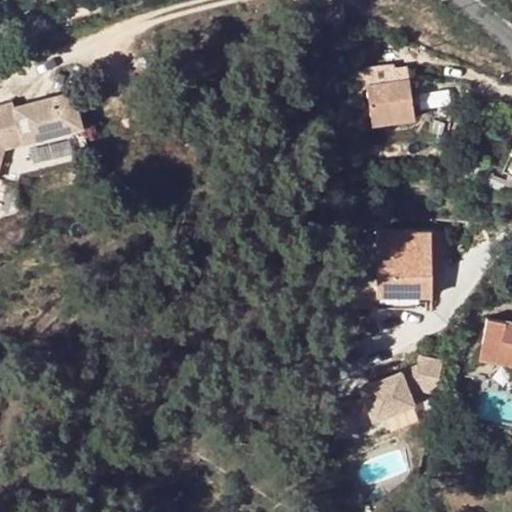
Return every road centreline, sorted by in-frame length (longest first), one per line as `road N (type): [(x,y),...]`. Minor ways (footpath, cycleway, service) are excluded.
road 1 (unknown): [(196,0),(0,74)]
road 2 (residential): [(360,0),(511,69)]
